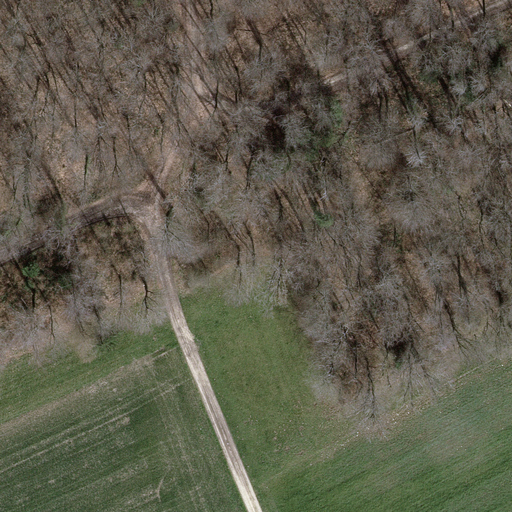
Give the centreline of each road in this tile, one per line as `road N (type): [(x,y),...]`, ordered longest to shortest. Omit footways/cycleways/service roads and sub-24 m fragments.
road 1 (track): [(511,2),(279,104),(234,109),(189,101),(155,190),(0,252)]
road 2 (track): [(253,511),(168,285),(155,190)]
